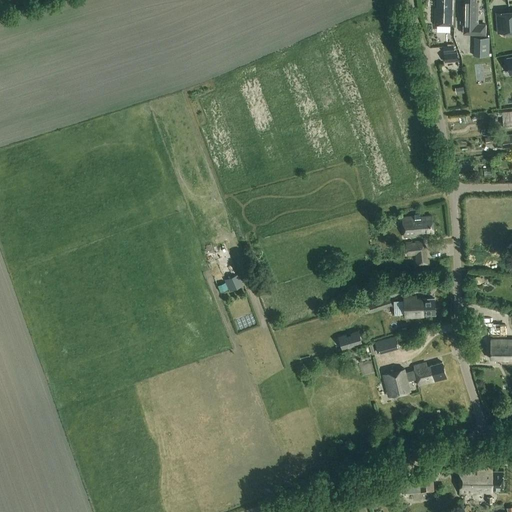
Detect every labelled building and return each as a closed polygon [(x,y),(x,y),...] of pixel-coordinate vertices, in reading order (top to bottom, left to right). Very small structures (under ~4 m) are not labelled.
[(435,10),(434,25),(450,26),(452,3),(449,3),(449,0),(438,0),(438,10),(435,10)] [(464,25),(463,34),(467,34),(467,37),(473,37),(473,34),(485,35),(485,25),(478,25),(478,3),(476,3),(475,0),(464,0),(464,8),(460,8),(460,25),(464,25)] [(511,11),(496,13),(497,34),(511,32),(511,11)] [(489,56),(490,38),(474,37),(473,56),(489,56)] [(457,52),(444,54),(445,62),(458,61),(457,52)] [(511,134),(502,136),(503,148),(511,146),(511,134)] [(433,214),(421,216),(420,213),(414,213),(415,215),(403,216),(405,237),(423,236),(422,234),(434,233),(433,214)] [(423,241),(406,243),(407,257),(416,256),(417,267),(430,265),(429,260),(428,260),(427,248),(424,248),(423,241)] [(225,279),(231,291),(244,285),(239,274),(225,279)] [(388,296),(368,302),(371,311),(391,305),(388,296)] [(423,315),(435,314),(434,298),(416,299),(416,296),(403,297),(405,317),(423,317),(423,315)] [(485,321),(485,324),(489,324),(489,332),(500,332),(500,325),(500,321),(489,321),(485,321)] [(352,337),(347,339),(346,336),(339,338),(342,351),(363,345),(359,332),(351,335),(352,337)] [(511,336),(491,336),(490,359),(496,359),(496,362),(502,362),(502,364),(511,364),(511,336)] [(396,337),(375,342),(378,355),(399,349),(396,337)] [(414,365),(415,371),(406,373),(405,368),(383,374),(388,396),(410,391),(408,380),(417,378),(419,385),(447,378),(443,362),(427,366),(426,362),(414,365)] [(503,490),(503,470),(492,471),(492,467),(459,467),(460,493),(492,493),(492,490),(503,490)] [(418,483),(411,484),(411,492),(419,491),(434,490),(432,471),(417,474),(418,483)]
